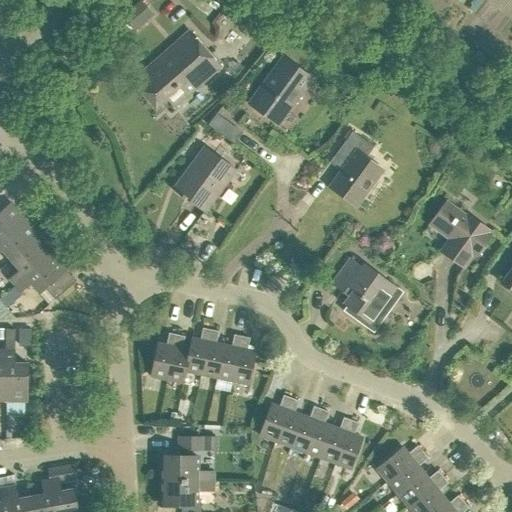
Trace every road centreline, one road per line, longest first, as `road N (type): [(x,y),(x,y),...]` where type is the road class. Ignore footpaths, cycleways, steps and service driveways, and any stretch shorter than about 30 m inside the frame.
road 1 (residential): [(511,487),(447,416),(420,398),(322,363),(253,297),(116,281)]
road 2 (unclassified): [(116,281),(77,201),(0,141)]
road 3 (unclassified): [(123,445),(116,281)]
road 4 (residential): [(0,461),(123,445)]
